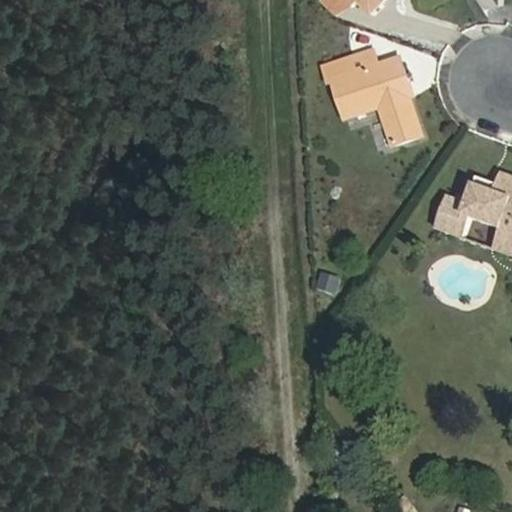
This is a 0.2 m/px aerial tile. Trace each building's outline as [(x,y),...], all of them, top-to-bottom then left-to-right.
[(359,0),(322,0),(321,1),(338,17),(351,10),(360,0),(359,0)] [(373,13),(386,0),(359,0),(360,0),(373,13)] [(412,98),(415,97),(403,60),(381,67),(375,49),(322,67),(328,85),(337,82),(349,119),(384,107),(396,146),(425,137),(412,98)] [(511,257),(511,175),(505,173),(497,192),(477,186),(470,204),(450,196),(438,230),(466,241),(473,220),(503,231),(496,251),(511,257)] [(417,511),(407,498),(396,506),(400,511),(417,511)]
